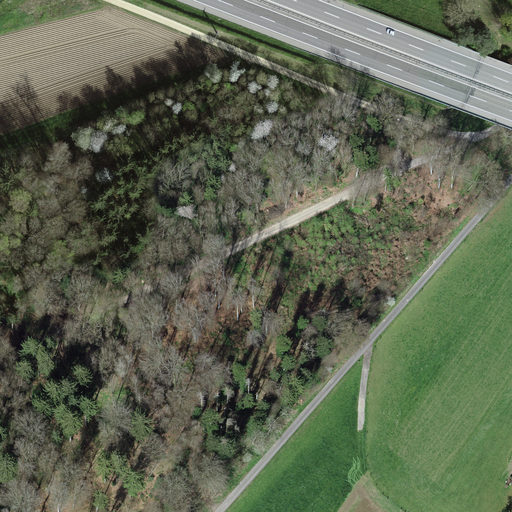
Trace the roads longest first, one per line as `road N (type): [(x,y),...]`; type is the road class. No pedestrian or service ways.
road 1 (track): [(466,140),(0,356)]
road 2 (track): [(466,140),(396,120),(106,0)]
road 3 (motorway): [(220,0),(511,110)]
road 4 (track): [(218,511),(420,280)]
road 5 (motorway): [(511,83),(294,0)]
road 6 (track): [(28,349),(20,511)]
road 7 (unclassified): [(511,178),(420,280)]
